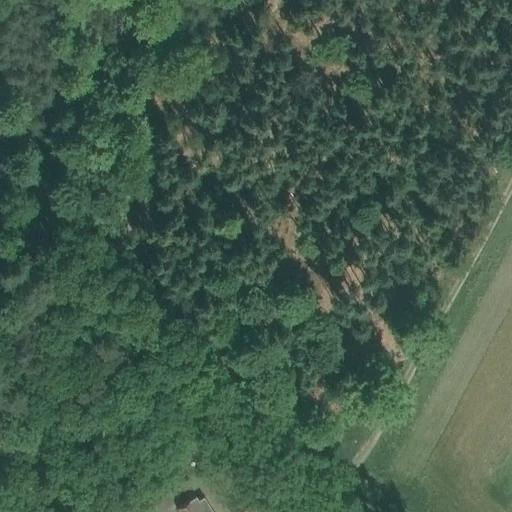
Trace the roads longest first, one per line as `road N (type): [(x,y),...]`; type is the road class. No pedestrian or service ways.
road 1 (track): [(511,185),(343,490)]
road 2 (track): [(147,271),(343,490)]
